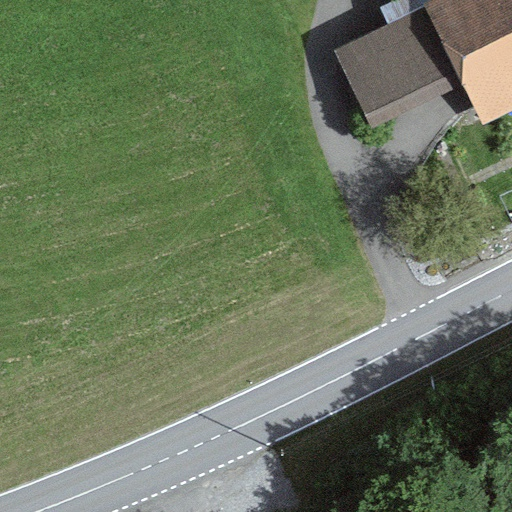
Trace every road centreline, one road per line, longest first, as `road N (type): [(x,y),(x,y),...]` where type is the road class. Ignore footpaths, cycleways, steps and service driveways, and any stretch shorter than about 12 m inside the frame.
road 1 (secondary): [(2,511),(119,477),(511,281)]
road 2 (track): [(179,511),(263,405)]
